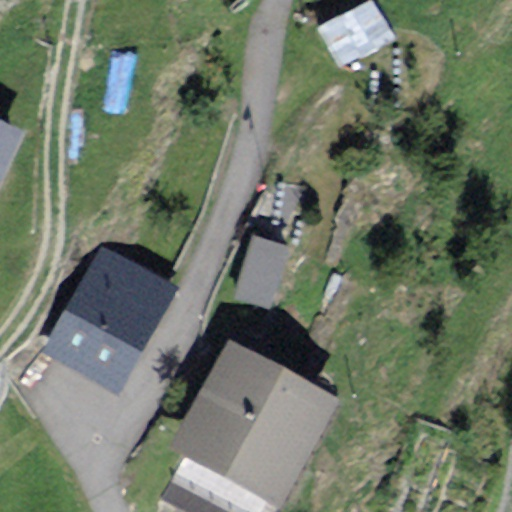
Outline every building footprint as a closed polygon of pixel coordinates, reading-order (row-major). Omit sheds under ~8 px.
[(343,61),(396,32),(378,0),(357,0),(321,20),(343,61)] [(0,111),(0,197),(26,120),(0,111)] [(275,298),(293,239),(255,228),(237,287),(275,298)] [(94,244),(45,346),(124,384),(173,281),(94,244)] [(262,511),(325,398),(242,353),(175,475),(242,511),(262,511)]
